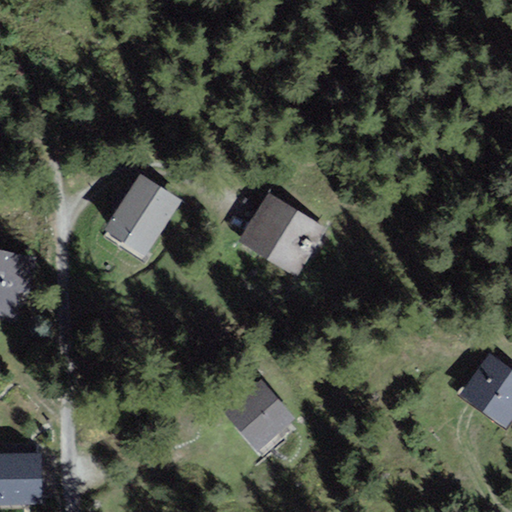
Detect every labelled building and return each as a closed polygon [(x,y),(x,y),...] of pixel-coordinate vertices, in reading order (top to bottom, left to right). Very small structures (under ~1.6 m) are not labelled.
[(145,252),(178,202),(142,179),(109,229),(145,252)] [(321,228),(270,197),(244,240),(295,271),(321,228)] [(29,290),(35,261),(0,254),(0,311),(13,315),(19,288),(29,290)] [(511,410),(511,374),(490,359),(465,394),(504,422),(511,410)] [(230,413),(262,451),(295,424),(263,385),(230,413)] [(41,458),(0,458),(0,500),(41,501),(41,458)]
